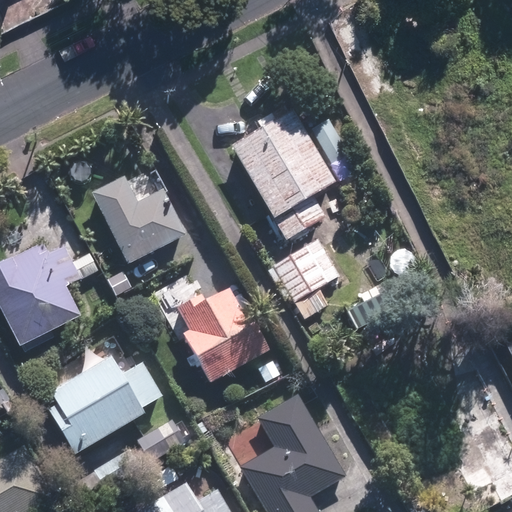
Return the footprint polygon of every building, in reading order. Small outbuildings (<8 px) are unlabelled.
[(434,125),(440,135),(417,147),(455,222),(511,193),(511,150),(472,70),(435,88),(450,117),(434,125)] [(330,186),(288,114),(227,150),(281,243),(320,220),(309,199),(330,186)] [(124,267),(183,237),(160,192),(134,205),(121,178),(88,195),(124,267)] [(291,304),(355,268),(334,232),(271,267),(291,304)] [(46,258),(40,246),(0,266),(0,320),(15,351),(77,320),(62,290),(96,272),(87,255),(70,264),(63,250),(46,258)] [(156,308),(196,285),(185,266),(145,289),(156,308)] [(134,287),(128,275),(116,281),(121,293),(134,287)] [(396,287),(343,314),(352,331),(405,305),(396,287)] [(203,305),(199,298),(173,312),(185,333),(177,338),(204,387),(266,352),(251,326),(244,330),(233,310),(236,308),(227,291),(203,305)] [(493,484),(503,504),(511,500),(511,433),(491,394),(458,411),(420,338),(357,371),(417,488),(457,468),(471,495),(493,484)] [(511,340),(503,345),(511,363),(511,340)] [(117,377),(107,360),(46,395),(53,408),(44,413),(70,457),(140,417),(138,413),(158,401),(138,365),(117,377)] [(343,479),(295,396),(254,420),(272,450),(237,470),(261,511),(314,511),(308,500),(343,479)] [(165,422),(137,440),(151,462),(179,445),(165,422)] [(0,511),(32,511),(52,500),(21,448),(0,460),(0,511)] [(127,451),(91,472),(101,491),(138,470),(127,451)] [(193,504),(183,487),(138,511),(224,511),(213,492),(193,504)]
